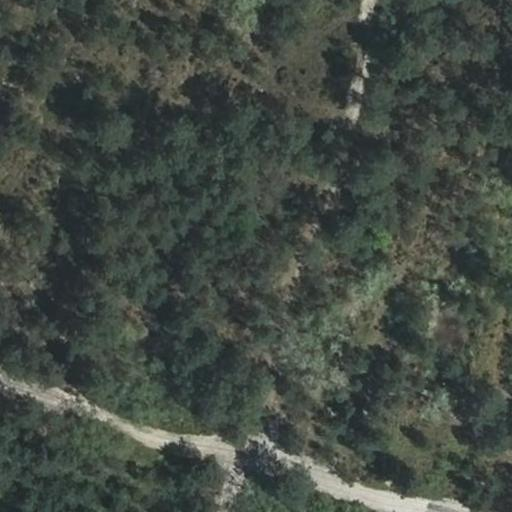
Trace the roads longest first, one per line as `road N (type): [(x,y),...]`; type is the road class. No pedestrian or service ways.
road 1 (unknown): [(268,418),(397,0)]
road 2 (unknown): [(0,334),(268,418)]
road 3 (unknown): [(268,418),(511,496)]
